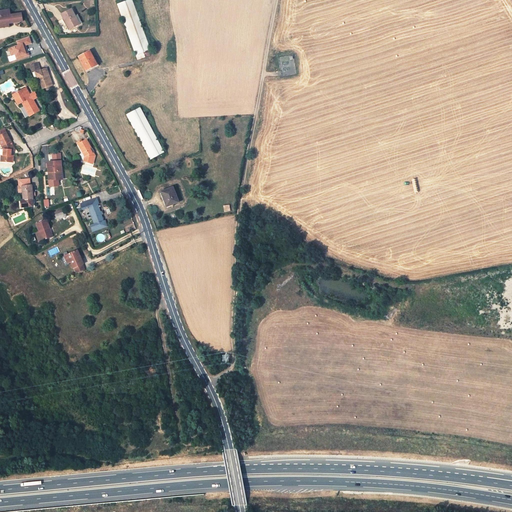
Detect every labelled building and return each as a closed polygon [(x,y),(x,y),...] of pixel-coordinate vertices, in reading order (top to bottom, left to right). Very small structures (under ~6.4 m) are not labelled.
[(131,0),(129,0),(117,5),(137,60),(151,55),(149,47),(131,0)] [(79,24),(71,9),(61,15),(69,29),(79,24)] [(21,14),(11,15),(11,10),(0,11),(0,25),(8,24),(22,22),(21,14)] [(30,36),(16,40),(17,46),(8,48),(11,56),(15,55),(17,60),(28,57),(25,46),(32,44),(30,36)] [(96,66),(89,52),(79,57),(86,71),(96,66)] [(38,80),(40,85),(41,85),(44,84),(45,88),(53,86),(47,70),(41,72),(40,67),(32,70),(34,76),(37,75),(38,80)] [(26,88),(13,95),(18,103),(21,102),(23,106),(25,105),(31,115),(39,111),(36,105),(34,106),(32,102),(29,97),(31,96),(26,88)] [(38,98),(35,93),(31,96),(29,97),(32,102),(38,98)] [(23,106),(29,116),(31,115),(25,105),(23,106)] [(163,153),(139,109),(126,115),(150,159),(158,155),(163,153)] [(0,134),(0,144),(1,144),(4,149),(4,155),(1,155),(1,161),(13,162),(13,156),(11,155),(11,150),(15,150),(8,136),(6,132),(0,134)] [(87,139),(83,141),(82,141),(82,139),(76,142),(84,156),(83,162),(89,163),(90,160),(94,161),(96,155),(93,151),(92,152),(90,149),(92,148),(87,139)] [(47,163),(49,182),(58,181),(58,177),(62,177),(61,161),(47,163)] [(29,180),(21,181),(20,181),(20,186),(19,186),(19,192),(23,192),(24,200),(22,200),(22,207),(32,206),(32,199),(31,185),(29,185),(29,180)] [(177,202),(172,188),(161,193),(166,207),(177,202)] [(92,217),(94,224),(91,225),(93,232),(108,226),(105,220),(104,220),(98,205),(100,204),(97,198),(85,203),(81,205),(83,210),(85,209),(88,219),(92,217)] [(65,210),(55,215),(57,220),(68,215),(65,210)] [(40,229),(44,239),(54,235),(48,219),(36,223),(38,230),(40,229)] [(76,249),(66,253),(63,254),(66,262),(69,261),(72,268),(83,264),(76,249)]
